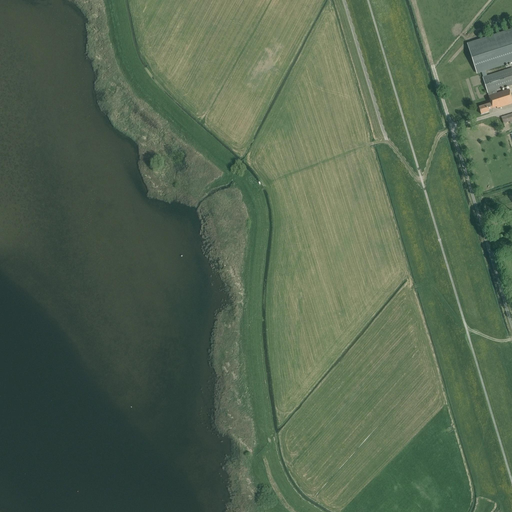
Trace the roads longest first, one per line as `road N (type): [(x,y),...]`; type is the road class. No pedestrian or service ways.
road 1 (track): [(109,0),(129,66),(249,187),(258,212),(256,365),(273,465),(288,495),(312,511)]
road 2 (track): [(452,128),(439,133),(424,177),(383,141),(250,190)]
road 3 (unclassified): [(511,321),(444,103)]
road 4 (track): [(387,141),(344,0)]
road 5 (track): [(444,103),(433,69),(490,0)]
